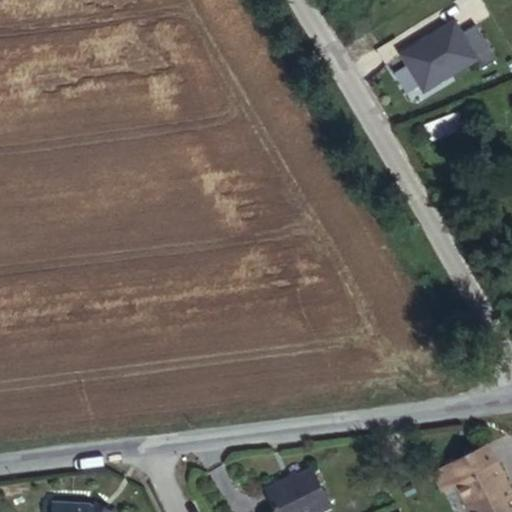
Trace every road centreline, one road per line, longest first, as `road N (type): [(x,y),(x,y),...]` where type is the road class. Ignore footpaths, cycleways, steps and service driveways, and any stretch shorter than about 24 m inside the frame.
road 1 (residential): [(511,355),(298,0)]
road 2 (residential): [(511,398),(150,448)]
road 3 (residential): [(150,448),(0,467)]
